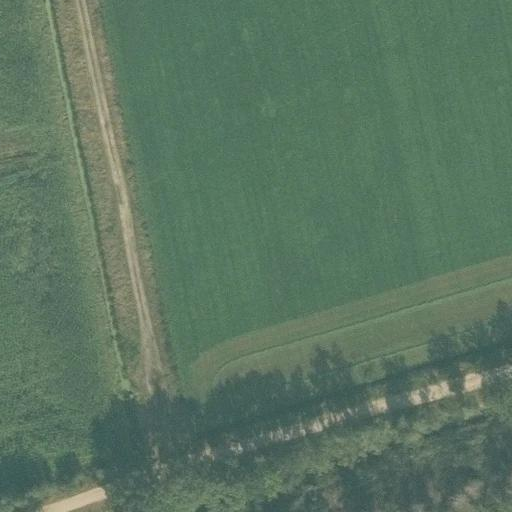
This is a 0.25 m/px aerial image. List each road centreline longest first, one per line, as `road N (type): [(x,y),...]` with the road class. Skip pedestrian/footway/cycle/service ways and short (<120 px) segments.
road 1 (track): [(42,511),(511,372)]
road 2 (track): [(77,0),(170,473)]
